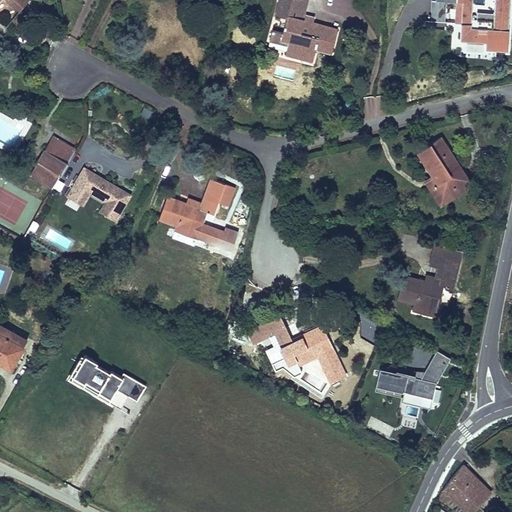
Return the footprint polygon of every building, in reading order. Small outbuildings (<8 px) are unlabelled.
[(6,0),(13,6),(21,12),(30,0),(6,0)] [(308,0),(279,0),(276,16),(286,19),(283,34),(281,40),(289,42),(288,45),(287,51),(313,58),(315,50),(332,54),(338,30),(314,24),(303,21),(304,15),(308,0)] [(474,0),(456,0),(455,24),(462,24),(461,41),(486,42),(486,48),(508,50),(511,0),(493,0),(493,21),(473,19),(474,0)] [(315,18),(304,15),(303,21),(314,24),(315,18)] [(462,24),(455,24),(454,46),(486,48),(486,42),(461,41),(462,24)] [(283,34),(272,31),(270,41),(288,45),(289,42),(281,40),(283,34)] [(313,58),(287,51),(285,56),(312,63),(313,58)] [(150,119),(153,112),(144,107),(140,114),(150,119)] [(76,150),(53,137),(45,151),(50,154),(43,165),(38,162),(30,176),(53,189),(76,150)] [(472,185),(441,137),(418,152),(433,175),(437,182),(433,184),(445,202),(472,185)] [(50,154),(45,151),(38,162),(43,165),(50,154)] [(133,194),(84,167),(74,185),(67,196),(84,206),(91,194),(105,202),(99,212),(118,222),(123,212),(133,194)] [(437,182),(433,175),(425,180),(441,205),(445,202),(433,184),(437,182)] [(232,187),(211,180),(202,204),(200,209),(186,204),(167,197),(159,218),(178,225),(200,233),(208,212),(214,214),(218,203),(225,205),(232,187)] [(67,199),(65,205),(77,210),(79,205),(67,199)] [(202,204),(188,199),(186,204),(200,209),(202,204)] [(200,233),(178,225),(176,229),(198,238),(200,233)] [(460,259),(446,256),(441,279),(439,285),(424,281),(403,276),(397,299),(415,304),(438,309),(443,286),(453,288),(460,259)] [(441,279),(425,276),(424,281),(439,285),(441,279)] [(438,309),(415,304),(413,311),(436,317),(438,309)] [(331,346),(321,325),(300,335),(301,337),(292,341),(280,316),(259,325),(247,331),(253,344),(274,334),(285,357),(292,354),(295,361),(297,365),(318,356),(316,353),(331,346)] [(0,363),(11,370),(28,341),(0,324),(0,363)] [(440,403),(443,392),(436,391),(452,360),(436,351),(422,378),(382,369),(377,389),(403,396),(401,403),(430,409),(431,402),(432,402),(433,402),(440,403)] [(292,354),(285,357),(288,365),(295,361),(292,354)] [(125,374),(122,379),(80,357),(67,380),(121,409),(128,396),(138,402),(147,386),(125,374)] [(272,363),(276,370),(288,365),(285,357),(272,363)] [(457,511),(469,511),(491,489),(464,464),(452,477),(440,490),(460,509),(457,511)]
